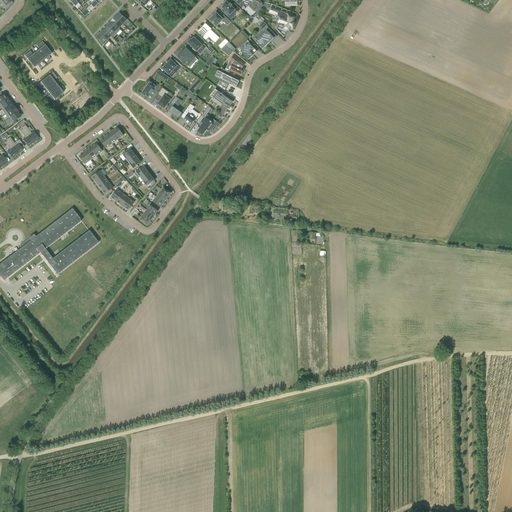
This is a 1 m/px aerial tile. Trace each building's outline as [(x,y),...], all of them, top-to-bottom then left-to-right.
[(73,0),(71,3),(77,9),(81,5),(84,3),(81,0),(73,0)] [(93,0),(88,0),(85,4),(91,10),(98,4),(93,0)] [(230,4),(230,5),(226,2),(223,5),(224,6),(222,8),(224,9),(222,11),(231,19),(234,16),(233,15),(237,12),(232,7),(233,6),(230,4)] [(82,6),(81,5),(77,9),(84,17),(91,10),(85,4),(82,6)] [(278,23),(277,30),(279,31),(278,31),(280,33),(284,29),(288,31),(290,27),(292,28),(295,22),(293,21),(295,17),(271,7),(269,13),(279,17),(277,22),(278,23)] [(214,15),(211,18),(209,20),(216,27),(223,20),(224,21),(225,21),(228,24),(230,21),(224,15),(221,18),(216,13),(214,15)] [(115,18),(122,24),(126,20),(124,18),(125,18),(122,15),(122,16),(119,14),(116,18),(115,18)] [(256,23),(261,18),(257,14),(252,19),(256,23)] [(119,28),(122,24),(115,18),(112,22),(119,28)] [(259,38),(255,41),(263,49),(270,42),(274,38),(270,34),(272,32),(266,25),(263,21),(259,26),(263,30),(257,36),(259,38)] [(120,30),(119,28),(112,22),(111,22),(112,22),(108,26),(108,25),(117,34),(120,30)] [(198,32),(206,39),(209,36),(215,41),(219,37),(211,30),(211,29),(206,24),(200,30),(200,29),(198,32)] [(113,38),(117,34),(108,25),(108,26),(104,29),(111,36),(113,38)] [(107,40),(108,40),(111,36),(104,29),(104,30),(101,33),(100,33),(107,40)] [(109,41),(108,40),(107,40),(100,33),(101,34),(97,38),(99,40),(98,40),(101,42),(104,44),(105,46),(109,41)] [(190,40),(187,43),(193,48),(192,49),(195,51),(196,51),(196,52),(200,47),(203,50),(206,47),(200,41),(199,42),(194,38),(195,38),(194,37),(192,38),(193,38),(191,40),(190,40)] [(226,39),(218,46),(228,57),(236,49),(226,39)] [(253,55),(250,52),(253,48),(249,43),(249,42),(247,40),(244,42),(247,45),(246,46),(245,46),(244,47),(244,48),(240,51),(248,60),(253,55)] [(36,52),(39,56),(47,50),(45,48),(46,47),(42,42),(36,46),(39,49),(36,52)] [(186,49),(181,55),(178,57),(181,60),(190,68),(193,65),(190,63),(195,58),(186,49)] [(47,50),(39,56),(43,61),(47,58),(49,60),(51,59),(49,56),(52,54),(50,52),(49,53),(47,50)] [(29,60),(31,63),(39,56),(36,52),(32,54),(30,51),(24,56),(28,61),(29,60)] [(37,66),(39,68),(41,67),(39,64),(43,61),(39,56),(31,63),(33,65),(32,66),(34,68),(37,66)] [(215,59),(212,56),(205,64),(210,68),(215,59)] [(241,76),(244,68),(237,65),(240,61),(234,56),(230,61),(233,63),(230,70),(241,76)] [(169,74),(173,70),(176,72),(182,66),(176,61),(174,64),(171,61),(168,63),(167,65),(163,69),(169,74)] [(158,71),(157,74),(167,80),(169,77),(158,71)] [(218,71),(216,77),(222,80),(220,84),(226,89),(229,84),(237,89),(240,83),(218,71)] [(45,80),(52,88),(56,84),(54,81),(57,78),(53,73),(47,77),(48,78),(45,80)] [(47,91),(52,88),(45,80),(43,82),(42,81),(37,85),(41,91),(45,88),(47,91)] [(156,85),(151,81),(147,87),(146,86),(145,89),(142,94),(145,96),(146,95),(148,97),(152,92),(155,94),(160,87),(157,85),(156,85)] [(63,93),(61,90),(63,88),(62,86),(60,88),(56,84),(52,88),(58,96),(60,94),(61,94),(63,93)] [(55,98),(58,96),(52,88),(47,91),(50,94),(47,97),(51,103),(56,98),(55,98)] [(159,102),(158,104),(159,105),(158,106),(162,109),(163,108),(164,109),(171,98),(167,95),(169,92),(163,88),(158,94),(163,98),(159,102)] [(229,110),(231,107),(230,106),(233,102),(223,95),(221,97),(220,95),(221,94),(218,91),(213,98),(229,110)] [(0,108),(1,110),(10,103),(7,99),(0,104),(0,108)] [(182,111),(177,108),(182,101),(178,99),(170,111),(173,113),(171,115),(177,119),(178,117),(181,113),(182,111)] [(5,114),(14,107),(10,103),(1,110),(5,114)] [(183,114),(186,116),(183,120),(186,122),(188,124),(191,126),(197,118),(196,118),(196,119),(195,118),(196,117),(191,113),(194,107),(190,104),(183,114)] [(8,119),(17,112),(14,107),(5,114),(8,119)] [(11,123),(20,116),(17,112),(8,119),(11,123)] [(213,131),(214,130),(217,128),(218,127),(220,125),(214,120),(212,123),(211,123),(212,122),(211,121),(210,122),(206,119),(203,122),(202,121),(199,126),(200,128),(198,131),(203,134),(206,129),(211,132),(213,131)] [(25,126),(22,128),(33,143),(38,139),(33,132),(31,133),(25,126)] [(23,129),(20,131),(25,138),(23,140),(28,147),(33,143),(22,128),(23,129)] [(118,140),(123,136),(117,128),(112,132),(118,140)] [(106,136),(112,144),(118,140),(112,132),(106,136)] [(112,144),(106,136),(100,140),(106,148),(112,144)] [(10,138),(7,140),(18,154),(23,150),(21,148),(19,146),(22,144),(19,140),(16,142),(17,144),(15,145),(10,138)] [(7,141),(4,143),(9,150),(7,151),(12,158),(18,154),(7,140),(7,141)] [(90,148),(96,156),(102,151),(96,143),(90,148)] [(85,152),(91,160),(96,156),(90,148),(85,152)] [(122,154),(126,159),(133,153),(130,149),(122,154)] [(91,160),(85,152),(79,156),(85,164),(91,160)] [(126,159),(130,164),(137,158),(133,153),(126,159)] [(96,156),(94,158),(99,165),(103,163),(99,159),(96,156)] [(137,158),(130,164),(133,168),(140,163),(137,158)] [(140,177),(147,171),(143,166),(136,172),(140,177)] [(100,171),(92,177),(96,183),(104,177),(100,171)] [(140,177),(143,181),(151,176),(147,171),(140,177)] [(154,180),(151,176),(143,181),(147,186),(154,180)] [(100,188),(108,182),(104,177),(96,183),(100,188)] [(108,182),(100,188),(105,194),(113,188),(108,182)] [(159,188),(157,190),(160,192),(167,198),(171,193),(163,187),(161,189),(159,188)] [(122,194),(117,190),(111,198),(116,202),(122,194)] [(157,197),(164,202),(167,198),(160,192),(157,197)] [(122,206),(128,198),(122,194),(116,202),(122,206)] [(160,207),(164,202),(157,197),(153,202),(160,207)] [(128,198),(122,206),(128,210),(134,202),(128,198)] [(236,215),(236,213),(233,212),(233,206),(223,204),(222,211),(227,211),(227,214),(236,215)] [(150,206),(146,210),(154,216),(157,211),(150,206)] [(31,240),(0,263),(0,275),(4,280),(40,253),(57,275),(99,243),(89,231),(52,259),(45,249),(82,221),(73,209),(36,237),(34,234),(29,238),(31,240)] [(146,210),(143,215),(151,220),(154,216),(146,210)] [(151,220),(143,215),(140,220),(147,225),(151,220)]
